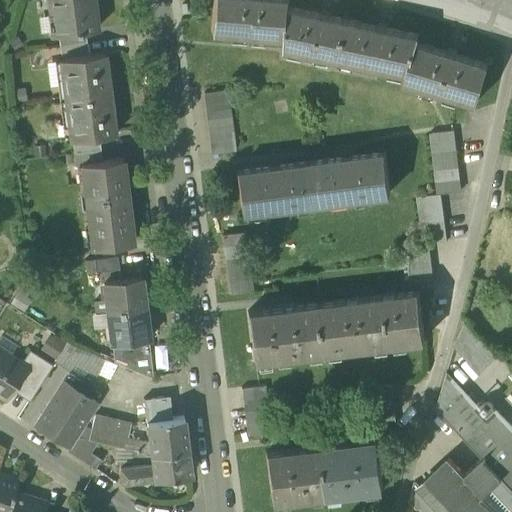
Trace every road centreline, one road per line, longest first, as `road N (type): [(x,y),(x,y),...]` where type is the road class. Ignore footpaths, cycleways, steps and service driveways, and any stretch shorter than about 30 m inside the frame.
road 1 (residential): [(159,0),(220,511)]
road 2 (residential): [(507,25),(480,222),(398,511)]
road 3 (residential): [(160,511),(90,483),(0,425)]
